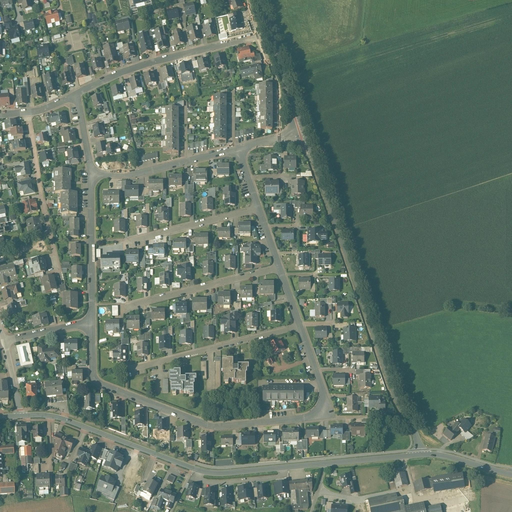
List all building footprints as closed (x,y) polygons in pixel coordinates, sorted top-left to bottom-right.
[(29,0),(17,0),(18,4),(19,5),(22,4),(24,11),(32,9),(29,0)] [(133,6),(132,0),(128,1),(131,10),(136,9),(136,5),(133,6)] [(229,0),(233,11),(243,8),(242,4),(241,5),(239,0),(229,0)] [(185,6),(184,6),(185,12),(186,16),(195,14),(193,4),(185,6)] [(174,9),(167,11),(169,20),(179,18),(177,11),(176,9),(174,9)] [(53,13),(49,14),(45,15),(48,24),(52,23),(52,24),(55,23),(55,22),(62,21),(61,14),(57,15),(57,12),(53,13)] [(88,14),(90,25),(98,24),(96,13),(88,14)] [(234,18),(229,20),(232,31),(243,29),(241,23),(239,18),(239,17),(234,18)] [(123,21),(116,23),(118,32),(129,29),(128,23),(127,20),(123,21)] [(33,21),(23,23),(25,31),(25,32),(35,29),(33,21)] [(11,22),(4,23),(4,25),(6,31),(9,30),(8,29),(12,28),(11,22)] [(214,22),(209,24),(210,26),(204,28),(207,38),(216,36),(214,26),(215,25),(214,22)] [(12,28),(8,29),(9,30),(11,40),(15,39),(15,40),(19,39),(19,38),(20,38),(17,27),(12,28)] [(198,31),(193,32),(193,30),(194,30),(193,27),(187,28),(189,34),(191,42),(200,40),(198,31)] [(179,30),(174,31),(175,37),(174,37),(174,41),(176,46),(184,44),(182,35),(180,35),(179,30)] [(161,31),(155,33),(159,50),(168,48),(165,37),(164,38),(162,31),(161,31)] [(146,35),(139,36),(142,50),(141,50),(142,54),(152,52),(150,41),(148,42),(147,38),(146,35)] [(113,45),(103,48),(106,55),(105,56),(107,61),(108,61),(109,65),(118,63),(115,53),(115,52),(113,45)] [(36,48),(38,59),(49,57),(47,47),(46,46),(45,46),(44,46),(36,48)] [(123,48),(123,49),(124,53),(125,59),(135,57),(133,46),(123,48)] [(244,48),(237,50),(238,55),(238,57),(239,61),(243,60),(244,62),(251,60),(250,53),(249,49),(244,50),(244,48)] [(260,54),(254,56),(253,52),(250,53),(251,60),(252,63),(261,61),(262,61),(260,54)] [(223,55),(214,57),(217,69),(226,66),(223,55)] [(204,60),(198,61),(199,66),(200,66),(201,70),(206,69),(206,70),(209,69),(207,59),(204,60)] [(100,60),(92,62),(93,68),(92,68),(93,71),(94,71),(102,69),(100,60)] [(79,67),(75,68),(77,79),(86,77),(83,63),(78,64),(79,67)] [(188,64),(180,66),(181,72),(182,75),(190,73),(188,64)] [(253,67),(240,70),(242,77),(254,74),(256,80),(262,78),(261,73),(261,72),(260,65),(253,67)] [(34,68),(30,68),(30,71),(26,71),(27,78),(35,77),(34,68)] [(66,75),(61,76),(63,86),(71,84),(71,81),(72,81),(69,68),(65,69),(66,75)] [(171,68),(161,70),(163,81),(174,78),(171,68)] [(153,73),(144,76),(146,86),(156,83),(155,79),(154,79),(153,73)] [(53,75),(45,77),(49,93),(51,93),(55,92),(54,88),(56,87),(55,81),(54,81),(54,79),(53,75)] [(139,78),(130,80),(131,87),(133,91),(135,90),(142,89),(139,78)] [(40,86),(31,88),(33,100),(42,98),(40,86)] [(120,87),(111,89),(114,98),(122,96),(123,96),(122,94),(120,87)] [(131,87),(127,88),(127,89),(126,89),(129,99),(137,97),(135,90),(133,91),(131,87)] [(25,90),(17,91),(18,105),(27,104),(26,96),(25,90)] [(8,95),(0,96),(1,98),(0,99),(0,100),(0,101),(1,101),(1,107),(9,106),(8,95)] [(100,96),(92,98),(95,108),(103,106),(105,113),(109,112),(108,109),(106,103),(103,104),(102,100),(101,100),(100,96)] [(65,114),(50,117),(51,124),(57,122),(58,126),(56,127),(67,125),(65,114)] [(16,121),(4,123),(6,132),(11,131),(17,130),(16,121)] [(102,125),(93,127),(95,138),(104,137),(109,136),(108,129),(103,130),(102,125)] [(17,130),(11,131),(12,138),(14,138),(22,137),(23,136),(22,129),(17,130)] [(68,133),(65,133),(67,144),(76,142),(74,132),(68,133)] [(42,136),(37,137),(38,145),(49,143),(48,137),(48,135),(42,136)] [(17,143),(12,144),(12,145),(14,152),(25,150),(24,142),(17,143)] [(105,143),(96,145),(98,154),(106,153),(105,147),(105,143)] [(114,145),(105,147),(106,153),(107,155),(110,155),(111,155),(112,155),(113,154),(116,153),(114,153),(113,150),(115,150),(115,149),(114,145)] [(77,149),(67,151),(69,162),(70,162),(79,160),(77,149)] [(45,154),(40,155),(41,163),(53,161),(51,155),(51,153),(45,154)] [(273,158),(265,158),(265,160),(265,167),(265,171),(266,171),(276,171),(276,158),(273,158)] [(287,158),(284,158),(284,159),(284,169),(296,169),(296,158),(287,158)] [(27,164),(20,165),(20,167),(15,168),(16,173),(21,173),(22,176),(22,177),(29,176),(30,176),(29,168),(28,168),(27,164)] [(229,176),(229,165),(217,165),(217,171),(217,176),(229,176)] [(65,169),(61,170),(61,171),(55,171),(55,183),(71,182),(71,171),(65,171),(65,169)] [(206,172),(197,172),(197,171),(193,171),(193,186),(194,186),(194,184),(207,183),(207,171),(206,171),(206,172)] [(182,187),(182,177),(174,177),(169,177),(169,187),(182,187)] [(21,184),(19,184),(19,185),(18,186),(19,189),(20,190),(23,190),(25,195),(34,193),(34,190),(33,189),(32,185),(33,185),(32,181),(21,184)] [(163,182),(149,182),(149,189),(149,191),(153,192),(153,193),(159,192),(159,191),(162,191),(163,191),(163,187),(163,182)] [(269,182),(265,183),(265,194),(266,194),(266,196),(275,196),(275,194),(278,194),(278,184),(278,182),(269,182)] [(296,182),(291,182),(291,195),(302,195),(302,188),(304,188),(304,187),(304,183),(304,182),(302,182),(296,182)] [(130,188),(125,188),(125,191),(125,198),(130,198),(130,197),(138,197),(138,189),(138,188),(130,188)] [(119,193),(103,194),(103,193),(103,205),(104,205),(104,204),(119,204),(119,205),(119,193)] [(235,205),(235,194),(230,194),(223,194),(223,195),(226,195),(226,205),(235,205)] [(212,200),(202,200),(202,212),(211,211),(211,207),(213,207),(212,200)] [(30,202),(24,203),(24,204),(26,214),(37,211),(36,208),(37,207),(36,204),(35,205),(34,201),(30,202)] [(190,205),(181,205),(181,217),(190,217),(190,205)] [(290,205),(274,205),(274,211),(281,211),(281,219),(286,219),(287,219),(291,218),(291,205),(290,205)] [(302,206),(301,206),(301,208),(301,218),(313,217),(312,206),(302,206)] [(168,210),(155,210),(155,215),(159,215),(159,222),(169,222),(168,210)] [(146,217),(137,217),(137,228),(147,228),(146,217)] [(39,219),(27,221),(30,234),(35,233),(41,232),(39,219)] [(71,221),(70,221),(70,232),(78,232),(79,232),(79,220),(77,221),(71,221)] [(124,221),(114,221),(114,233),(124,233),(124,221)] [(250,224),(239,224),(239,229),(235,229),(235,235),(244,235),(244,233),(250,233),(250,224)] [(230,230),(218,230),(218,239),(230,239),(230,230)] [(282,241),(294,240),(293,231),(282,232),(282,241)] [(318,231),(308,231),(308,236),(310,236),(310,243),(322,243),(322,242),(322,231),(321,231),(318,231)] [(208,235),(196,235),(196,237),(196,246),(208,246),(208,235)] [(186,241),(173,241),(173,250),(186,249),(186,245),(186,241)] [(257,247),(257,245),(251,245),(251,247),(245,247),(245,248),(243,248),(243,252),(245,252),(245,251),(257,251),(257,256),(259,256),(260,255),(260,248),(259,247),(257,247)] [(75,246),(72,246),(71,249),(68,249),(68,251),(72,251),(72,257),(80,257),(80,246),(75,246)] [(164,246),(153,246),(154,255),(164,255),(164,246)] [(257,251),(245,251),(245,252),(246,264),(252,264),(257,264),(257,259),(255,259),(255,256),(257,256),(257,251)] [(139,253),(126,253),(126,264),(139,264),(139,253)] [(120,266),(120,255),(108,256),(108,266),(120,266)] [(309,256),(299,256),(299,267),(303,267),(303,268),(304,268),(304,267),(309,267),(309,256)] [(320,256),(318,256),(318,259),(318,266),(331,266),(331,256),(320,256)] [(235,258),(225,258),(225,270),(235,270),(235,258)] [(40,259),(32,261),(32,262),(33,268),(45,265),(44,262),(43,262),(42,259),(40,259)] [(213,263),(203,263),(203,275),(213,275),(213,263)] [(14,265),(0,268),(0,278),(0,279),(1,282),(7,280),(6,277),(16,275),(14,267),(14,265)] [(45,265),(33,268),(35,274),(35,275),(43,273),(45,272),(44,269),(46,269),(45,265)] [(190,266),(182,266),(182,267),(178,267),(178,272),(180,272),(180,276),(182,276),(182,281),(191,281),(191,276),(190,276),(190,270),(191,270),(190,270),(190,268),(190,266)] [(81,268),(72,268),(72,281),(82,281),(81,268)] [(169,275),(160,275),(160,287),(169,287),(169,275)] [(44,279),(43,279),(44,282),(42,283),(43,287),(44,286),(55,284),(54,281),(55,281),(55,280),(55,278),(54,277),(53,277),(44,279)] [(339,291),(339,279),(329,279),(329,283),(330,292),(339,291)] [(147,280),(142,280),(142,282),(138,282),(138,292),(147,292),(147,280)] [(310,280),(299,280),(299,290),(311,290),(310,285),(310,280)] [(18,282),(8,284),(9,289),(10,289),(11,293),(14,292),(14,295),(15,295),(21,294),(18,282)] [(274,295),(274,283),(259,283),(260,295),(269,295),(274,295)] [(55,284),(44,286),(46,293),(57,290),(55,284)] [(125,285),(115,285),(115,298),(125,298),(125,285)] [(252,288),(240,288),(241,299),(252,299),(252,295),(252,288)] [(9,289),(2,291),(5,300),(7,300),(12,299),(11,293),(10,289),(9,289)] [(77,294),(64,294),(64,295),(65,295),(65,309),(64,309),(65,310),(77,310),(77,309),(76,309),(76,295),(77,295),(77,294)] [(230,294),(219,294),(219,307),(230,306),(230,298),(230,294)] [(206,300),(197,300),(192,300),(193,311),(197,311),(197,310),(207,310),(207,302),(206,300)] [(325,304),(316,304),(316,308),(316,311),(317,311),(317,316),(316,316),(316,317),(325,317),(325,304)] [(348,313),(348,304),(337,304),(337,305),(338,305),(338,309),(337,309),(337,313),(341,313),(341,318),(348,318),(347,313),(348,313)] [(11,307),(8,308),(9,312),(8,312),(9,317),(18,315),(16,308),(17,307),(17,305),(11,307)] [(187,305),(176,305),(176,315),(186,315),(187,315),(187,305)] [(165,311),(152,311),(152,314),(152,319),(152,320),(165,320),(165,311)] [(281,311),(271,311),(271,322),(281,322),(281,311)] [(258,315),(247,314),(247,328),(257,328),(258,315)] [(46,315),(31,318),(32,323),(43,321),(43,322),(47,321),(46,315)] [(232,317),(225,317),(225,320),(222,320),(222,325),(225,325),(225,333),(235,333),(235,320),(235,318),(232,318),(232,317)] [(139,318),(127,319),(127,330),(140,330),(139,318)] [(119,322),(106,323),(106,332),(111,332),(110,331),(119,331),(119,335),(119,329),(119,323),(119,322)] [(213,328),(204,328),(204,340),(214,339),(213,328)] [(326,328),(316,329),(316,338),(326,338),(326,334),(326,328)] [(348,328),(343,328),(343,341),(356,341),(356,328),(355,328),(348,328)] [(191,333),(181,332),(181,345),(191,345),(191,340),(191,337),(191,333)] [(169,338),(162,338),(162,342),(161,342),(161,349),(169,349),(169,342),(169,338)] [(280,340),(267,347),(270,355),(271,354),(272,356),(285,350),(280,340)] [(77,342),(65,342),(65,345),(65,351),(65,349),(69,349),(69,351),(70,351),(77,351),(77,342)] [(144,344),(138,344),(138,356),(147,356),(147,344),(144,344)] [(28,347),(18,349),(22,367),(23,367),(23,369),(29,368),(29,366),(32,365),(30,355),(38,353),(37,348),(29,349),(28,347)] [(45,347),(38,348),(40,358),(41,358),(41,364),(50,363),(49,357),(58,356),(58,358),(59,358),(58,349),(46,351),(45,347)] [(122,348),(117,348),(117,352),(113,352),(113,358),(117,358),(117,362),(126,362),(126,348),(125,348),(122,348)] [(341,352),(333,352),(333,365),(342,365),(342,355),(342,352),(341,352)] [(354,352),(352,352),(352,364),(364,364),(364,357),(363,357),(363,352),(362,352),(361,352),(354,352)] [(272,356),(271,354),(270,355),(266,357),(270,365),(275,363),(272,356)] [(249,366),(238,366),(238,369),(233,369),(233,361),(227,361),(227,362),(222,363),(222,374),(224,374),(224,382),(235,382),(235,383),(245,383),(245,385),(246,385),(246,374),(247,374),(247,367),(249,367),(249,366)] [(63,364),(56,365),(57,378),(64,377),(64,375),(64,374),(63,366),(63,364)] [(76,370),(67,370),(67,366),(63,366),(64,374),(67,374),(67,378),(72,378),(72,372),(76,372),(76,370)] [(76,372),(72,372),(72,378),(72,382),(73,382),(73,381),(76,381),(76,382),(77,382),(83,382),(83,372),(82,372),(77,372),(76,372)] [(181,380),(181,372),(174,372),(174,374),(170,374),(170,385),(172,385),(172,394),(183,394),(193,394),(193,396),(194,396),(194,386),(195,386),(194,379),(197,378),(197,377),(186,377),(186,380),(181,380)] [(344,375),(333,376),(333,386),(334,386),(334,385),(337,385),(337,386),(345,386),(345,385),(344,379),(344,375)] [(363,375),(360,375),(360,376),(360,388),(370,388),(370,375),(363,375)] [(61,382),(45,384),(46,398),(56,397),(63,396),(61,382)] [(35,383),(30,383),(30,386),(27,386),(27,399),(36,398),(36,390),(39,390),(39,386),(35,386),(35,383)] [(303,388),(263,388),(263,402),(264,402),(264,401),(267,401),(267,402),(276,402),(276,401),(279,401),(279,402),(279,401),(283,401),(283,402),(291,402),(291,400),(294,400),(294,402),(295,402),(295,400),(299,400),(299,402),(303,402),(303,388)] [(97,404),(97,395),(84,396),(84,410),(95,410),(94,404),(97,404)] [(356,398),(348,398),(348,411),(357,411),(356,403),(360,403),(360,400),(360,398),(356,398)] [(369,398),(369,399),(369,408),(380,407),(380,398),(369,398)] [(122,418),(122,405),(113,405),(113,419),(121,418),(122,418)] [(144,412),(135,412),(135,426),(144,426),(144,412)] [(471,426),(464,420),(459,425),(462,427),(460,430),(462,432),(464,430),(467,431),(471,426)] [(166,432),(166,421),(158,421),(158,432),(166,432)] [(456,423),(451,429),(456,434),(460,430),(462,427),(459,425),(456,423)] [(364,425),(352,425),(352,436),(361,436),(361,433),(365,433),(364,425)] [(343,432),(343,426),(331,427),(331,436),(336,436),(336,435),(342,435),(343,435),(343,432)] [(41,438),(41,428),(33,428),(33,431),(32,431),(33,436),(33,439),(41,438)] [(188,428),(178,429),(178,439),(188,439),(188,428)] [(318,428),(306,429),(307,438),(312,438),(318,437),(318,431),(318,428)] [(449,428),(443,435),(450,441),(456,434),(451,429),(449,428)] [(290,430),(282,431),(283,442),(290,442),(290,430)] [(299,430),(290,430),(290,442),(299,441),(299,430)] [(467,431),(464,430),(462,432),(460,434),(467,440),(470,439),(473,437),(467,431)] [(26,432),(18,433),(18,443),(28,443),(28,438),(27,438),(26,432)] [(276,439),(276,432),(264,433),(264,443),(275,443),(276,442),(276,439)] [(62,436),(56,434),(54,439),(56,442),(59,445),(62,437),(62,436)] [(250,434),(250,435),(242,435),(242,445),(255,445),(254,434),(250,434)] [(490,437),(486,436),(482,450),(491,453),(495,438),(490,437)] [(74,442),(62,437),(59,445),(56,442),(55,445),(55,449),(55,455),(63,458),(67,448),(71,450),(74,442)] [(211,437),(202,437),(202,441),(202,447),(211,447),(211,437)] [(233,437),(221,437),(221,445),(233,445),(233,437)] [(0,494),(14,494),(14,483),(8,484),(7,475),(2,475),(1,455),(14,454),(14,447),(0,447),(0,440),(0,494)] [(101,449),(93,446),(90,453),(92,453),(90,457),(96,460),(98,459),(98,458),(101,449)] [(63,458),(55,455),(55,449),(52,449),(52,457),(62,461),(63,458)] [(90,453),(80,449),(77,456),(80,457),(77,463),(86,467),(88,461),(90,457),(92,453),(90,453)] [(111,453),(104,450),(102,460),(107,462),(111,453)] [(122,458),(111,453),(107,462),(104,467),(116,472),(118,468),(120,468),(123,461),(121,460),(122,458)] [(78,466),(71,463),(68,470),(75,473),(78,466)] [(404,473),(394,475),(397,488),(407,485),(404,473)] [(141,477),(133,474),(129,483),(131,483),(128,489),(134,492),(137,486),(141,477)] [(462,474),(450,476),(452,490),(464,488),(462,474)] [(49,475),(37,476),(37,479),(36,479),(37,486),(38,486),(38,490),(39,490),(48,489),(50,489),(50,486),(51,486),(50,479),(49,479),(49,475)] [(175,478),(169,475),(166,481),(173,484),(175,478)] [(349,475),(341,477),(343,488),(350,487),(351,487),(351,484),(349,475)] [(450,476),(432,479),(433,489),(434,493),(452,490),(450,476)] [(64,477),(56,477),(56,485),(59,485),(59,487),(65,487),(64,477)] [(98,489),(103,492),(103,494),(103,493),(109,496),(110,496),(114,486),(116,483),(113,482),(114,481),(106,478),(105,480),(101,479),(96,491),(97,491),(98,489)] [(430,489),(428,480),(413,484),(415,493),(430,489)] [(145,488),(143,492),(144,492),(152,496),(157,485),(149,481),(145,488)] [(300,482),(289,483),(291,498),(292,511),(308,509),(309,507),(307,492),(309,492),(309,489),(312,489),(311,481),(300,482)] [(289,483),(274,485),(275,496),(276,496),(277,497),(280,496),(281,495),(284,495),(290,494),(289,483)] [(198,488),(190,485),(188,492),(187,493),(186,495),(187,496),(186,497),(195,499),(196,498),(198,489),(198,488)] [(108,498),(114,501),(119,488),(117,488),(114,486),(110,496),(109,496),(108,498)] [(267,486),(258,487),(258,489),(259,498),(259,499),(268,499),(267,486)] [(248,487),(238,488),(239,494),(238,496),(238,498),(239,499),(240,501),(249,500),(250,500),(249,492),(248,487)] [(161,490),(157,502),(153,500),(150,506),(160,509),(163,500),(165,501),(168,493),(161,490)] [(215,490),(205,490),(205,497),(204,505),(213,506),(214,506),(215,502),(215,490)] [(225,490),(222,491),(223,498),(223,499),(231,498),(231,490),(225,490)] [(152,496),(144,492),(143,494),(146,496),(144,498),(149,501),(152,496)] [(176,495),(168,493),(165,501),(169,502),(172,503),(173,503),(176,495)] [(396,494),(369,500),(371,511),(399,511),(405,511),(405,508),(402,498),(397,499),(396,494)] [(223,499),(223,498),(222,498),(222,507),(231,506),(232,506),(231,503),(231,498),(223,499)]
